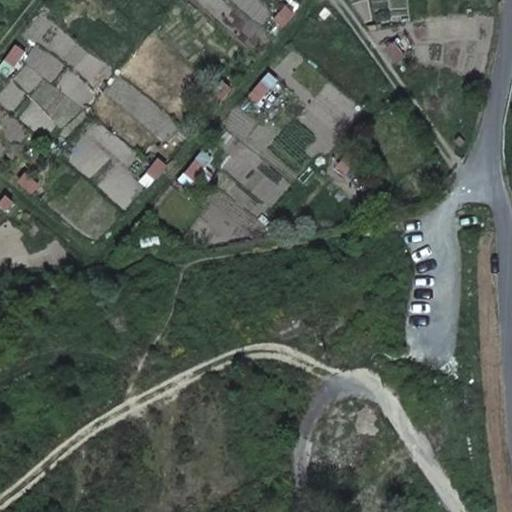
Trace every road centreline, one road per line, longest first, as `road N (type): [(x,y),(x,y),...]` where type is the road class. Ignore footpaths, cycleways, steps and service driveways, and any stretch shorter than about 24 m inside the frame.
road 1 (track): [(0,174),(102,256),(316,0)]
road 2 (unclassified): [(511,413),(504,372),(505,244),(483,181),(511,0)]
road 3 (track): [(339,383),(297,355),(248,352),(121,408),(0,501)]
road 4 (track): [(339,0),(456,163),(483,181)]
